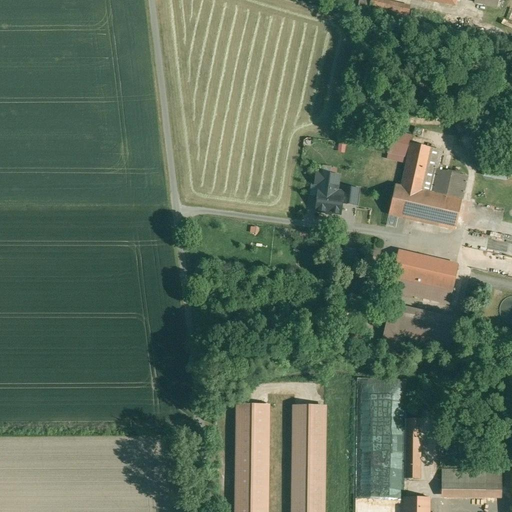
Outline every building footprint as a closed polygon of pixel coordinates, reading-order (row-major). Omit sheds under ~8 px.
[(371,1),(364,0),(359,0),(358,8),(369,10),(371,2),(371,1)] [(410,10),(371,2),(369,10),(408,19),(410,10)] [(414,137),(392,132),(387,153),(408,157),(411,144),(412,144),(414,137)] [(412,144),(411,144),(408,157),(402,187),(396,185),(390,211),(389,215),(456,230),(468,177),(437,170),(441,150),(412,144)] [(487,165),(486,178),(509,180),(510,167),(487,165)] [(315,212),(345,216),(346,205),(359,206),(361,189),(347,187),(347,191),(340,191),(342,174),(323,172),(323,173),(319,172),(315,212)] [(396,185),(372,180),(365,209),(375,211),(376,208),(390,211),(396,185)] [(458,265),(399,251),(393,279),(452,292),(458,265)] [(452,292),(393,279),(390,291),(449,304),(452,292)] [(455,325),(389,311),(383,338),(412,345),(448,353),(449,352),(455,325)] [(455,325),(449,352),(455,353),(461,327),(455,325)] [(412,345),(383,338),(381,347),(410,353),(412,345)] [(324,511),(326,407),(293,406),(291,511),(324,511)] [(234,410),(233,511),(265,511),(265,410),(234,410)] [(421,419),(406,419),(405,479),(420,479),(420,448),(421,419)] [(430,419),(421,419),(420,448),(429,448),(430,419)] [(502,472),(442,470),(442,489),(502,491),(502,472)] [(429,511),(429,498),(404,498),(404,511),(429,511)]
